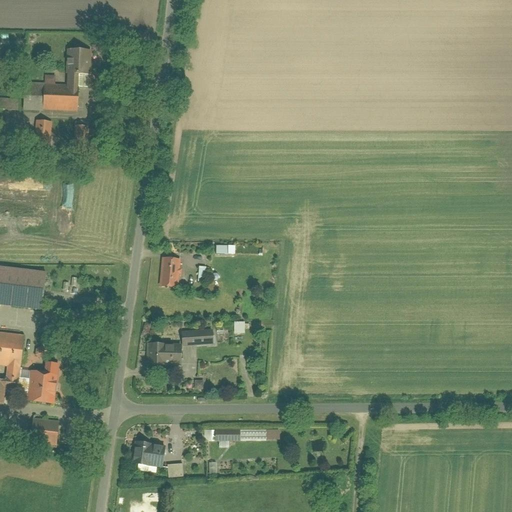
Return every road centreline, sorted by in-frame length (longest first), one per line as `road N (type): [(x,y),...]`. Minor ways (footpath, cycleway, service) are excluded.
road 1 (tertiary): [(173,0),(116,410)]
road 2 (unclassified): [(511,408),(116,410)]
